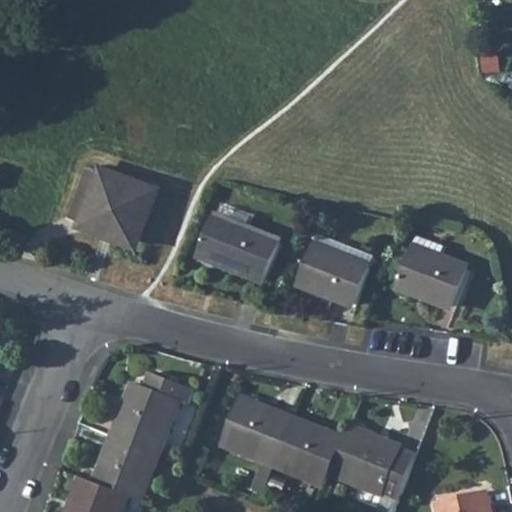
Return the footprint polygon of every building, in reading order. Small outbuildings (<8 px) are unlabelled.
[(71,216),(136,240),(142,225),(139,224),(146,204),(149,206),(155,191),(89,167),(71,216)] [(207,221),(193,257),(260,282),(274,247),(207,221)] [(318,246),(305,280),(362,302),(375,267),(318,246)] [(418,249),(403,282),(460,306),(474,273),(418,249)] [(144,374),(137,391),(173,404),(181,407),(188,390),(144,374)] [(128,386),(107,441),(152,458),(173,404),(137,391),(128,386)] [(233,400),(215,446),(268,467),(287,420),(233,400)] [(287,420),(268,467),(320,487),(326,475),(340,441),(287,420)] [(340,441),(326,475),(379,495),(397,449),(345,429),(340,441)] [(107,441),(89,486),(123,499),(135,504),(152,458),(107,441)] [(77,482),(65,511),(118,511),(123,499),(89,486),(77,482)] [(490,511),(485,492),(437,504),(439,511),(490,511)]
